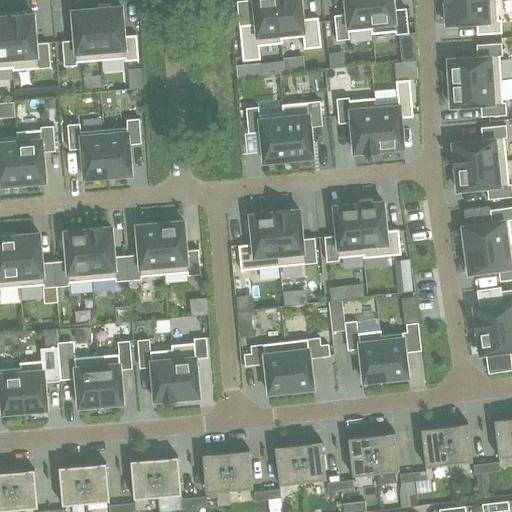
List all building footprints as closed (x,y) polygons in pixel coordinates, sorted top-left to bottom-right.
[(276,0),(252,0),(255,23),(239,25),(242,60),(260,59),(259,45),(282,43),(281,38),(280,38),(276,0)] [(276,0),(280,38),(281,38),(303,36),(304,48),(321,47),(318,17),(302,19),(300,0),(276,0)] [(372,29),(368,0),(344,0),(346,14),(334,15),(336,40),(349,39),(348,31),(370,29),(372,29)] [(392,0),(368,0),(372,29),(370,29),(371,33),(395,31),(396,34),(408,33),(406,8),(393,9),(392,0)] [(449,0),(445,0),(445,1),(446,24),(476,22),(477,34),(502,33),(501,19),(498,19),(496,0),(449,0)] [(97,8),(101,60),(124,58),(125,60),(138,59),(136,34),(124,35),(121,6),(111,7),(111,3),(97,5),(97,8)] [(101,60),(97,8),(72,10),(74,40),(62,41),(64,66),(77,65),(76,62),(101,60)] [(9,15),(9,16),(13,67),(12,67),(12,70),(50,67),(48,42),(36,43),(33,13),(24,14),(9,15)] [(0,68),(12,67),(13,67),(9,16),(0,16),(0,68)] [(448,58),(449,82),(501,79),(499,55),(502,55),(501,43),(476,44),(477,56),(448,58)] [(261,64),(236,66),(237,77),(262,75),(261,64)] [(374,102),(378,149),(403,147),(400,117),(413,116),(409,79),(395,80),(397,100),(375,102),(374,102)] [(502,102),(501,79),(449,82),(451,106),(480,104),(481,116),(506,114),(505,102),(502,102)] [(378,149),(374,102),(375,102),(374,97),(349,100),(349,97),(336,98),(338,123),(351,122),(353,151),(363,150),(363,151),(378,149)] [(283,111),(288,158),(313,156),(310,126),(322,125),(320,100),(282,104),(282,111),(283,111)] [(283,111),(282,111),(259,114),(258,106),(246,107),(248,132),(260,131),(263,160),(274,159),(274,163),(288,162),(287,158),(288,158),(283,111)] [(126,119),(127,127),(104,128),(108,175),(131,173),(129,144),(141,143),(139,118),(126,119)] [(108,175),(104,128),(80,130),(80,123),(67,124),(69,149),(81,148),(84,177),(108,175)] [(455,166),(506,161),(504,137),(507,137),(505,124),(480,127),(482,139),(452,142),(453,152),(454,166),(455,166)] [(45,181),(43,151),(55,150),(53,125),(40,126),(41,129),(16,131),(17,136),(18,136),(22,183),(45,181)] [(0,184),(22,183),(18,136),(17,136),(0,137),(0,184)] [(509,184),(506,161),(455,166),(457,189),(486,186),(488,199),(511,196),(511,189),(511,184),(509,184)] [(363,255),(362,255),(362,257),(401,254),(398,229),(386,230),(383,201),(372,202),(372,198),(359,199),(359,203),(358,203),(363,255)] [(339,257),(362,255),(363,255),(358,203),(333,206),(336,235),(324,236),(326,261),(339,260),(339,257)] [(511,243),(511,242),(508,219),(511,218),(511,206),(489,209),(491,221),(462,225),(465,249),(511,243)] [(274,211),(280,266),(317,262),(314,237),(302,238),(299,209),(289,210),(289,209),(274,211)] [(280,266),(274,211),(249,214),(252,243),(238,245),(240,270),(280,266)] [(186,250),(183,220),(160,222),(164,274),(187,272),(188,275),(200,274),(198,249),(186,250)] [(138,254),(126,255),(128,280),(141,279),(141,276),(164,274),(160,222),(136,224),(138,254)] [(116,281),(128,280),(126,255),(114,256),(111,226),(102,227),(87,228),(87,229),(88,228),(92,280),(115,278),(116,281)] [(88,228),(87,229),(64,231),(66,260),(54,261),(56,286),(69,285),(69,282),(92,280),(88,228)] [(56,286),(54,261),(42,262),(39,233),(16,235),(20,286),(43,284),(44,287),(56,286)] [(0,287),(20,286),(16,235),(0,235),(0,287)] [(511,243),(465,249),(469,273),(498,269),(499,281),(511,279),(511,241),(511,242),(511,243)] [(395,276),(411,274),(409,259),(394,260),(395,276)] [(476,331),(477,331),(477,330),(511,325),(511,288),(501,290),(502,302),(473,307),(475,316),(474,316),(476,331)] [(329,310),(342,308),(342,301),(328,302),(329,310)] [(332,331),(345,330),(344,322),(344,318),(331,320),(332,331)] [(344,322),(345,330),(357,328),(356,320),(344,322)] [(418,322),(406,323),(407,331),(419,330),(418,322)] [(511,325),(477,330),(477,331),(480,354),(509,350),(511,362),(511,361),(511,325)] [(363,380),(385,378),(380,334),(381,334),(381,330),(357,332),(363,380)] [(403,332),(381,334),(380,334),(385,378),(408,375),(403,332)] [(206,337),(194,338),(194,342),(196,357),(207,356),(206,337)] [(285,341),(291,389),(313,386),(307,338),(285,341)] [(73,341),(57,342),(61,379),(76,378),(74,357),(73,341)] [(285,341),(262,344),(268,392),(291,389),(285,341)] [(172,349),(176,397),(199,395),(196,357),(194,342),(171,344),(171,349),(172,349)] [(330,356),(328,344),(320,344),(322,356),(330,356)] [(42,360),(19,362),(20,367),(21,366),(24,410),(47,408),(45,381),(60,380),(57,346),(45,347),(41,348),(42,360)] [(172,349),(171,349),(150,351),(154,399),(176,397),(172,349)] [(96,355),(100,404),(123,402),(119,353),(96,355)] [(251,353),(243,354),(245,366),(253,365),(251,353)] [(100,404),(96,355),(74,357),(76,378),(78,406),(100,404)] [(0,389),(2,412),(24,410),(21,366),(20,367),(0,368),(0,389)] [(511,416),(493,419),(498,457),(511,454),(511,416)] [(449,463),(472,460),(467,422),(444,425),(449,463)] [(444,425),(420,428),(425,466),(449,463),(444,425)] [(394,431),(371,434),(375,472),(377,484),(396,482),(394,469),(399,469),(394,431)] [(371,434),(347,437),(352,475),(375,472),(371,434)] [(302,481),(326,478),(321,440),(298,443),(302,481)] [(298,443),(274,446),(279,484),(302,481),(298,443)] [(229,489),(252,487),(249,449),(225,451),(229,489)] [(225,451),(202,453),(205,491),(229,489),(225,451)] [(154,457),(157,495),(181,493),(177,455),(154,457)] [(154,457),(130,460),(133,498),(157,495),(154,457)] [(486,463),(487,472),(500,470),(499,461),(486,463)] [(85,502),(109,500),(106,462),(82,464),(85,502)] [(487,472),(486,463),(473,464),(474,474),(487,472)] [(82,464),(58,466),(62,504),(85,502),(82,464)] [(14,508),(37,506),(34,468),(10,470),(14,508)] [(10,470),(0,471),(0,509),(14,508),(10,470)] [(413,472),(414,481),(427,479),(426,470),(413,472)] [(414,481),(413,472),(400,473),(401,482),(414,481)] [(340,481),(341,490),(354,488),(352,479),(340,481)] [(341,490),(340,481),(327,482),(328,491),(341,490)] [(266,490),(268,499),(281,497),(279,488),(266,490)] [(266,490),(253,491),(255,501),(268,499),(266,490)] [(193,497),(194,506),(207,505),(206,496),(193,497)] [(193,497),(180,498),(181,507),(194,506),(193,497)] [(495,502),(496,511),(509,510),(508,501),(495,502)] [(122,503),(122,511),(127,511),(136,511),(135,502),(122,503)] [(489,511),(496,511),(495,502),(482,504),(482,511),(489,511)] [(122,511),(122,503),(109,505),(109,511),(122,511)]
